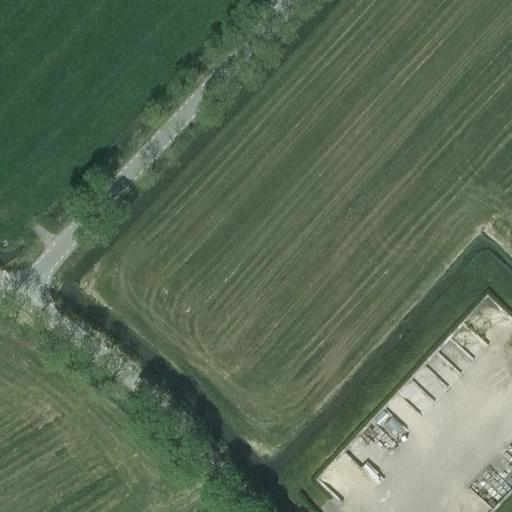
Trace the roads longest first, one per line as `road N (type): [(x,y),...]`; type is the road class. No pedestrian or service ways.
road 1 (unclassified): [(14,286),(287,0)]
road 2 (unclassified): [(256,511),(157,406),(14,286)]
